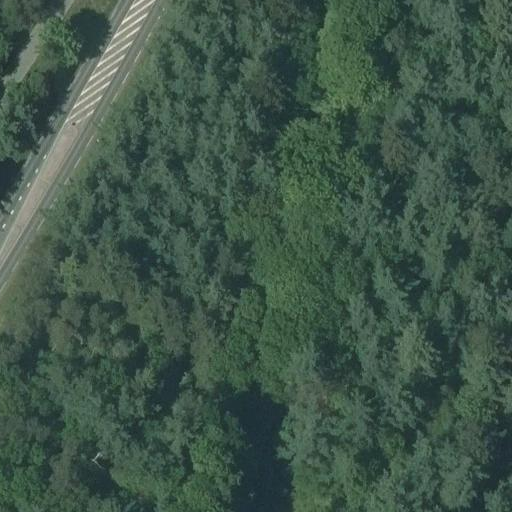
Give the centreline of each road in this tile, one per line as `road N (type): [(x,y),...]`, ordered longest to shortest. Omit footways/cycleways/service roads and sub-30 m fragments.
road 1 (unclassified): [(235,511),(350,0)]
road 2 (primary): [(0,298),(161,0)]
road 3 (primary): [(125,0),(0,232)]
